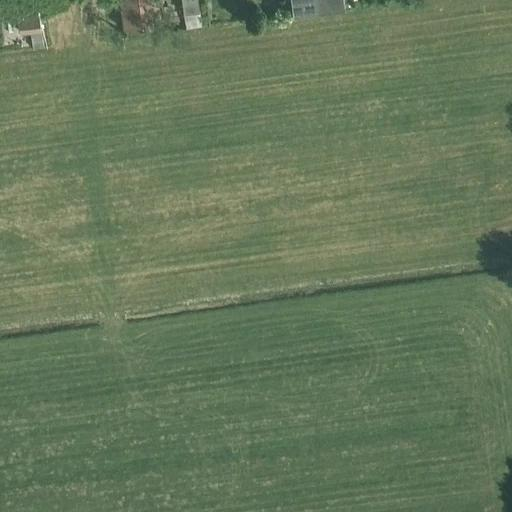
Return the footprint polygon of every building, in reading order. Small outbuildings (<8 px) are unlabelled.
[(43,44),(39,13),(38,13),(36,0),(0,0),(0,6),(16,4),(16,5),(21,5),(22,16),(17,16),(21,47),(43,44)] [(161,20),(157,0),(119,0),(123,26),(161,20)] [(199,8),(197,0),(181,0),(183,11),(199,8)] [(318,9),(316,0),(284,0),(286,13),(318,9)] [(316,0),(318,9),(344,6),(343,0),(316,0)]
